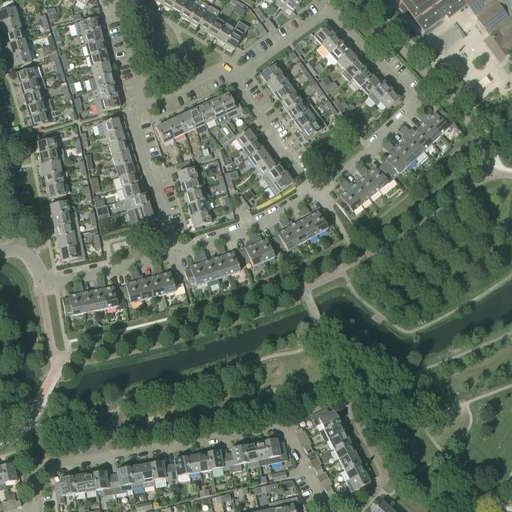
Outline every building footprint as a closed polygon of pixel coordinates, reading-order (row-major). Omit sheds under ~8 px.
[(176,0),(163,0),(160,6),(169,11),(176,0)] [(176,0),(169,11),(179,17),(188,1),(186,0),(176,0)] [(188,1),(179,17),(188,23),(197,7),(200,2),(196,0),(194,4),(188,1)] [(254,4),(247,0),(245,4),(251,8),(254,4)] [(289,0),(275,0),(280,4),(278,7),(281,10),(289,0)] [(289,0),(281,10),(285,13),(287,10),(292,14),(303,0),(289,0)] [(511,0),(402,0),(401,1),(425,33),(447,17),(448,18),(459,10),(458,9),(465,3),(490,38),(484,42),(500,63),(511,53),(511,0)] [(1,5),(3,12),(0,13),(0,23),(1,25),(17,20),(12,2),(1,5)] [(34,2),(32,6),(39,10),(41,6),(34,2)] [(238,3),(235,7),(242,11),(244,7),(238,3)] [(207,13),(197,7),(188,23),(197,28),(207,13)] [(207,13),(197,28),(206,34),(216,18),(219,14),(210,8),(207,13)] [(261,14),(257,8),(253,11),(257,17),(261,14)] [(261,14),(257,17),(262,23),(266,21),(261,14)] [(216,18),(206,34),(215,40),(225,24),(216,18)] [(21,31),(17,20),(1,25),(4,36),(21,31)] [(96,20),(79,24),(73,26),(76,37),(99,30),(96,20)] [(270,35),(276,31),(269,21),(263,25),(270,35)] [(234,30),(225,46),(234,51),(248,27),(239,22),(234,30)] [(234,30),(225,24),(215,40),(225,46),(234,30)] [(254,29),(261,38),(267,35),(260,25),(254,29)] [(333,35),(333,36),(337,32),(332,27),(328,30),(325,27),(313,38),(321,46),(333,35)] [(99,30),(76,37),(79,48),(85,46),(102,42),(99,30)] [(21,31),(4,36),(7,47),(24,42),(21,31)] [(333,35),(321,46),(328,55),(341,44),(345,41),(340,35),(336,39),(333,36),(333,35)] [(24,42),(7,47),(10,58),(21,54),(27,52),(24,42)] [(105,52),(102,42),(85,46),(88,57),(105,52)] [(328,55),(329,55),(325,58),(330,63),(331,63),(334,66),(337,63),(336,63),(349,52),(349,53),(353,49),(348,44),(344,47),(341,44),(328,55)] [(31,64),(27,52),(21,54),(10,58),(14,69),(31,64)] [(105,52),(88,57),(91,68),(108,63),(105,52)] [(352,55),(349,53),(349,52),(336,63),(337,63),(344,71),(356,61),(357,61),(360,57),(355,52),(352,55)] [(340,75),(348,83),(352,80),(364,69),(368,66),(363,60),(359,64),(357,61),(356,61),(344,71),(344,72),(340,75)] [(111,74),(108,63),(91,68),(94,79),(111,74)] [(309,72),(313,69),(309,63),(305,66),(309,72)] [(302,74),(306,71),(302,65),(298,68),(302,74)] [(266,85),(281,75),(274,66),(260,76),(266,85)] [(38,68),(33,70),(16,75),(19,86),(42,79),(38,68)] [(313,69),(309,72),(314,78),(318,75),(313,69)] [(367,72),(364,69),(352,80),(359,88),(372,77),(372,78),(376,74),(371,69),(367,72)] [(310,78),(306,71),(302,74),(306,80),(310,78)] [(113,86),(111,74),(94,79),(88,81),(91,92),(97,90),(96,90),(113,86)] [(287,84),(281,75),(266,85),(273,95),(280,89),(287,84)] [(372,77),(359,88),(368,97),(371,94),(371,93),(383,82),(379,77),(375,80),(372,78),(372,77)] [(42,79),(19,86),(22,97),(39,92),(46,90),(42,78),(42,79)] [(315,92),(319,90),(312,81),(307,85),(309,88),(311,87),(315,92)] [(322,90),(327,87),(323,81),(318,85),(322,90)] [(368,97),(375,105),(379,102),(391,90),(383,82),(371,93),(371,94),(368,97)] [(64,96),(69,95),(65,84),(61,85),(64,96)] [(294,94),(287,84),(280,89),(273,95),(280,104),(290,97),(294,94)] [(96,90),(97,90),(91,92),(93,103),(116,97),(113,86),(96,90)] [(327,87),(322,90),(327,97),(331,94),(327,87)] [(323,96),(319,90),(315,92),(319,99),(323,96)] [(391,90),(379,102),(387,111),(399,100),(391,90)] [(39,92),(22,97),(26,108),(43,103),(39,92)] [(301,103),(294,94),(290,97),(280,104),(286,113),(301,103)] [(69,95),(64,96),(68,108),(72,107),(69,95)] [(238,103),(233,105),(228,95),(218,100),(228,121),(243,114),(238,103)] [(116,97),(93,103),(97,117),(107,115),(107,112),(119,109),(116,97)] [(301,103),(286,113),(293,123),(301,117),(312,109),(305,99),(301,103)] [(218,100),(207,104),(215,121),(217,126),(228,121),(218,100)] [(43,103),(26,108),(29,119),(52,112),(49,101),(43,103)] [(215,121),(207,104),(197,109),(205,125),(215,121)] [(340,106),(336,108),(341,115),(344,112),(340,106)] [(337,115),(332,108),(329,111),(333,117),(337,115)] [(205,125),(197,109),(187,114),(194,130),(197,136),(207,132),(204,125),(205,125)] [(301,117),(293,123),(300,132),(314,121),(319,118),(312,109),(301,117)] [(56,123),(52,112),(29,119),(33,130),(56,123)] [(422,112),(419,115),(424,120),(427,118),(422,112)] [(435,115),(426,123),(440,137),(448,130),(450,132),(455,127),(441,112),(436,116),(435,115)] [(187,114),(176,119),(184,135),(194,130),(187,114)] [(424,120),(419,115),(416,117),(421,123),(424,120)] [(101,124),(96,125),(100,137),(105,135),(120,130),(121,131),(126,130),(123,123),(119,124),(117,120),(113,121),(112,118),(100,121),(101,124)] [(314,121),(300,132),(307,142),(321,131),(326,128),(319,118),(314,121)] [(176,119),(166,124),(173,140),(184,135),(176,119)] [(361,129),(356,123),(352,126),(357,132),(361,129)] [(426,123),(418,130),(431,145),(440,137),(426,123)] [(173,140),(166,124),(155,129),(163,145),(173,140)] [(225,125),(219,130),(228,141),(234,137),(225,125)] [(122,135),(121,131),(120,130),(105,135),(105,136),(108,146),(124,141),(124,142),(129,141),(127,134),(122,135)] [(410,133),(407,135),(423,153),(431,145),(418,130),(415,133),(412,131),(410,133)] [(254,140),(255,141),(259,138),(255,132),(251,135),(248,131),(235,140),(241,149),(254,140)] [(404,143),(401,146),(415,160),(423,153),(407,135),(404,138),(402,140),(404,143)] [(228,141),(225,137),(218,142),(221,146),(228,141)] [(39,155),(56,151),(54,140),(37,144),(39,155)] [(254,140),(241,149),(248,159),(261,149),(262,150),(266,147),(261,141),(257,144),(255,141),(254,140)] [(125,146),(124,142),(124,141),(108,146),(111,157),(127,152),(127,153),(132,152),(130,145),(125,146)] [(385,145),(391,151),(394,149),(388,143),(385,145)] [(391,151),(385,145),(382,148),(388,154),(391,151)] [(401,146),(393,154),(406,168),(415,160),(401,146)] [(264,153),(262,150),(261,149),(248,159),(255,168),(268,158),(268,159),(272,156),(268,150),(264,153)] [(56,152),(56,151),(39,155),(41,166),(52,164),(59,163),(64,162),(62,151),(56,152)] [(129,157),(127,153),(127,152),(111,157),(115,168),(130,163),(131,164),(136,163),(133,156),(129,157)] [(406,168),(393,154),(384,162),(385,163),(381,167),(393,181),(406,168)] [(268,158),(255,168),(262,178),(266,175),(265,174),(278,164),(275,159),(271,162),(268,159),(268,158)] [(61,174),(59,163),(52,164),(41,166),(43,177),(61,174)] [(130,163),(115,168),(118,179),(134,174),(134,175),(139,174),(137,167),(132,168),(131,164),(130,163)] [(285,174),(278,164),(265,174),(266,175),(262,178),(268,187),(285,174)] [(367,172),(362,166),(359,168),(364,174),(367,172)] [(375,169),(366,177),(374,186),(381,195),(382,197),(396,185),(393,181),(381,167),(376,171),(375,169)] [(364,174),(359,168),(356,171),(361,177),(364,174)] [(180,185),(197,180),(194,169),(177,174),(180,185)] [(61,174),(43,177),(46,189),(63,185),(62,179),(67,177),(66,173),(61,174)] [(135,179),(134,175),(134,174),(118,179),(121,190),(137,185),(137,186),(142,184),(140,178),(135,179)] [(293,184),(285,174),(268,187),(275,197),(293,184)] [(374,186),(366,177),(357,184),(370,199),(370,200),(372,202),(381,195),(374,186)] [(96,186),(98,186),(97,178),(89,180),(90,187),(96,186)] [(180,185),(184,196),(200,191),(206,189),(202,178),(197,180),(180,185)] [(341,183),(346,189),(348,191),(361,207),(370,200),(370,199),(357,184),(353,187),(351,184),(349,186),(344,180),(341,183)] [(346,189),(341,183),(338,185),(343,191),(346,189)] [(63,185),(46,189),(48,200),(56,199),(65,197),(63,185)] [(121,190),(125,201),(125,202),(130,200),(129,199),(145,195),(143,188),(139,190),(137,186),(137,185),(121,190)] [(96,186),(90,187),(92,195),(100,193),(98,186),(96,186)] [(85,196),(89,195),(88,188),(81,189),(82,196),(85,196)] [(206,189),(200,191),(184,196),(187,207),(204,202),(209,200),(206,189)] [(361,207),(348,191),(339,198),(340,200),(335,204),(349,221),(354,217),(351,214),(361,207)] [(125,202),(125,201),(122,202),(126,213),(133,211),(149,206),(145,195),(129,199),(130,200),(125,202)] [(207,213),(204,202),(187,207),(190,218),(207,213)] [(251,209),(246,202),(243,205),(248,211),(251,209)] [(52,218),(69,214),(67,203),(49,206),(52,218)] [(133,211),(126,213),(130,224),(132,224),(133,229),(133,230),(145,226),(143,220),(152,217),(149,206),(133,211)] [(317,213),(307,218),(317,236),(327,230),(324,225),(330,222),(324,211),(318,215),(317,213)] [(69,214),(52,218),(54,229),(78,224),(75,213),(69,214)] [(211,224),(207,213),(190,218),(194,229),(211,224)] [(307,218),(297,224),(307,242),(317,236),(307,218)] [(78,224),(54,229),(56,240),(72,237),(80,235),(78,224)] [(307,242),(297,224),(287,229),(297,247),(307,242)] [(297,247),(287,229),(277,235),(278,237),(272,240),(277,250),(283,247),(287,253),(297,247)] [(254,233),(251,235),(263,263),(274,259),(271,253),(277,250),(272,240),(267,242),(266,241),(261,242),(260,239),(257,240),(254,233)] [(72,237),(56,240),(58,251),(76,248),(82,246),(80,235),(72,237)] [(245,251),(239,254),(244,265),(250,262),(254,272),(265,267),(263,263),(251,235),(247,237),(248,238),(250,243),(247,245),(249,248),(244,250),(245,251)] [(76,248),(58,251),(61,263),(68,261),(69,264),(85,261),(82,246),(76,248)] [(200,253),(197,254),(199,262),(200,265),(206,284),(208,288),(219,285),(218,280),(211,261),(207,263),(206,259),(203,260),(200,253)] [(233,254),(222,258),(225,266),(228,277),(239,273),(237,267),(244,265),(239,254),(234,256),(233,254)] [(225,266),(222,258),(211,261),(218,280),(228,277),(225,266)] [(206,284),(200,265),(189,268),(190,270),(183,272),(187,283),(185,284),(187,290),(206,284)] [(152,279),(148,280),(153,299),(164,296),(159,277),(158,277),(158,274),(156,266),(152,267),(154,275),(151,275),(152,279)] [(137,271),(134,272),(136,280),(136,283),(137,283),(139,292),(142,302),(153,299),(148,280),(143,281),(142,278),(139,279),(137,271)] [(170,274),(159,277),(164,296),(174,294),(175,295),(184,292),(182,285),(179,285),(177,274),(170,276),(170,274)] [(95,292),(91,293),(95,313),(106,310),(102,291),(101,288),(100,280),(95,281),(97,288),(94,289),(95,292)] [(137,283),(136,283),(125,286),(125,288),(120,289),(123,300),(128,299),(130,305),(142,302),(139,292),(137,283)] [(123,300),(120,289),(113,290),(113,288),(102,291),(106,310),(115,309),(115,312),(124,310),(122,300),(123,300)] [(91,293),(80,295),(83,315),(95,313),(91,293)] [(68,300),(62,301),(65,317),(71,316),(72,317),(83,315),(80,295),(68,298),(68,300)] [(333,412),(329,414),(326,410),(310,418),(315,427),(320,424),(323,431),(339,423),(333,412)] [(344,433),(339,423),(323,431),(328,441),(344,433)] [(344,433),(328,441),(334,451),(349,443),(344,433)] [(287,462),(286,458),(283,443),(277,444),(276,440),(264,443),(269,466),(287,462)] [(269,466),(264,443),(253,445),(257,462),(258,468),(269,466)] [(354,454),(349,443),(334,451),(339,462),(342,460),(354,454)] [(257,462),(253,445),(242,447),(246,464),(257,462)] [(231,454),(226,455),(228,466),(229,471),(229,474),(241,472),(240,466),(246,464),(242,447),(231,450),(231,454)] [(228,466),(226,455),(220,456),(219,452),(208,454),(211,471),(222,469),(223,472),(229,471),(228,466)] [(208,454),(197,456),(200,473),(211,471),(208,454)] [(360,464),(354,454),(342,460),(339,462),(344,472),(360,464)] [(200,473),(197,456),(185,459),(188,476),(200,473)] [(174,465),(169,466),(172,481),(178,480),(178,482),(180,483),(190,481),(188,476),(185,459),(173,461),(174,465)] [(162,463),(151,465),(155,487),(157,487),(156,482),(165,480),(165,483),(172,481),(169,466),(163,467),(162,463)] [(365,474),(360,464),(344,472),(349,482),(352,481),(365,474)] [(1,467),(4,485),(16,482),(13,465),(1,467)] [(151,465),(140,467),(144,489),(155,487),(151,465)] [(140,467),(128,469),(132,491),(144,489),(140,467)] [(115,495),(126,494),(126,492),(132,491),(128,469),(116,471),(117,475),(112,476),(115,495)] [(105,473),(94,475),(96,492),(102,491),(103,497),(115,495),(112,476),(106,477),(105,473)] [(286,479),(284,473),(271,476),(273,482),(286,479)] [(349,482),(345,484),(351,494),(370,484),(365,474),(352,481),(349,482)] [(94,475),(82,476),(85,494),(96,492),(94,475)] [(82,476),(71,478),(74,495),(85,494),(82,476)] [(74,495),(71,478),(59,480),(59,484),(54,485),(57,506),(63,505),(62,497),(74,495)] [(220,497),(221,503),(225,503),(230,502),(229,495),(223,496),(220,497)] [(299,511),(298,505),(297,498),(279,502),(281,511),(299,511)] [(281,511),(279,502),(268,505),(270,511),(269,511),(281,511)] [(387,511),(390,510),(381,502),(371,511),(387,511)] [(140,511),(148,510),(146,503),(135,506),(136,511),(140,511)]
